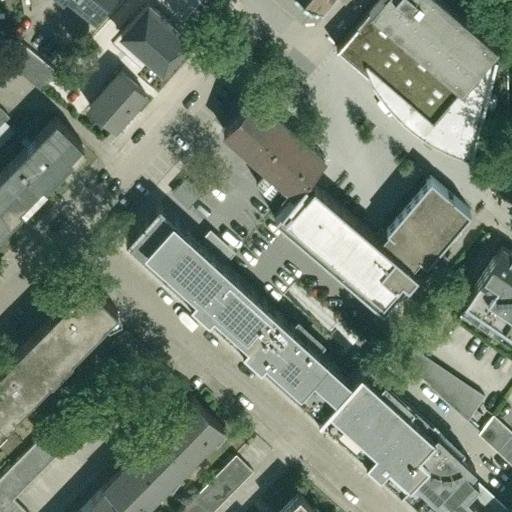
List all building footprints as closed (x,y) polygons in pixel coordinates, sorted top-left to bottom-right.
[(100,0),(67,0),(88,16),(100,0)] [(115,64),(83,102),(112,127),(188,36),(144,0),(137,0),(111,31),(142,58),(128,75),(115,64)] [(451,138),(468,142),(477,109),(505,109),(504,57),(491,52),(496,34),(451,0),(380,0),(338,48),(374,74),(381,85),(390,96),(411,116),(424,125),(438,131),(451,138)] [(43,86),(58,69),(16,33),(1,50),(43,86)] [(286,193),(304,172),(320,156),(249,92),(215,129),(286,193)] [(52,126),(0,179),(0,227),(77,150),(52,126)] [(304,172),(286,193),(270,210),(377,307),(468,207),(433,175),(376,237),(304,172)] [(184,175),(171,190),(187,205),(200,190),(184,175)] [(162,193),(122,236),(397,489),(422,462),(410,451),(434,424),(359,355),(350,366),(162,193)] [(511,260),(496,250),(460,300),(511,336),(511,260)] [(0,429),(116,307),(83,275),(0,361),(0,429)] [(175,372),(127,328),(114,342),(162,386),(175,372)] [(484,393),(414,347),(403,362),(469,418),(484,393)] [(94,372),(44,422),(52,431),(59,437),(109,387),(94,372)] [(190,396),(76,511),(144,511),(225,431),(190,396)] [(36,415),(0,450),(0,507),(4,511),(5,511),(22,495),(5,478),(52,431),(44,422),(36,415)] [(511,432),(494,416),(479,432),(511,462),(511,432)] [(421,511),(511,511),(511,496),(501,508),(463,473),(474,461),(434,424),(410,451),(422,462),(397,489),(421,511)] [(236,446),(172,511),(203,511),(253,462),(236,446)] [(321,511),(295,487),(273,511),(321,511)]
